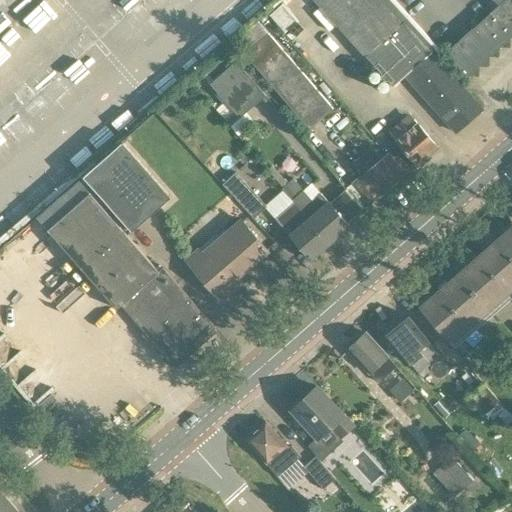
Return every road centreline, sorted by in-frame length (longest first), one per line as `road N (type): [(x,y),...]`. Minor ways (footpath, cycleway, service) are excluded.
road 1 (tertiary): [(183,435),(511,149)]
road 2 (unknown): [(205,0),(23,169)]
road 3 (unclassified): [(0,426),(86,511)]
